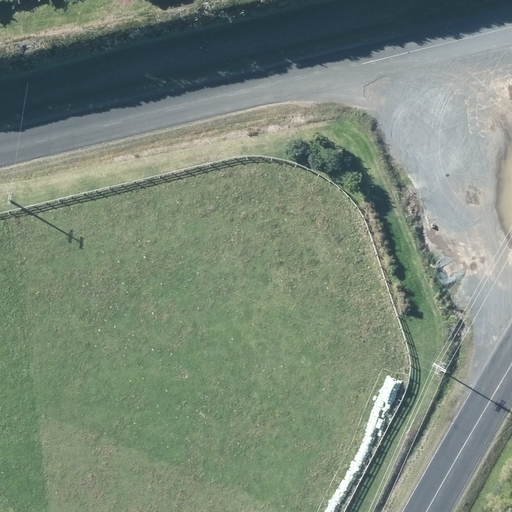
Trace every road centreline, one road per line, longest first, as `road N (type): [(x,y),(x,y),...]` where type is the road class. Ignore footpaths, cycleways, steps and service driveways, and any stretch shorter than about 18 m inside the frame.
road 1 (unclassified): [(0,148),(511,17)]
road 2 (tertiary): [(511,340),(468,421),(435,511)]
